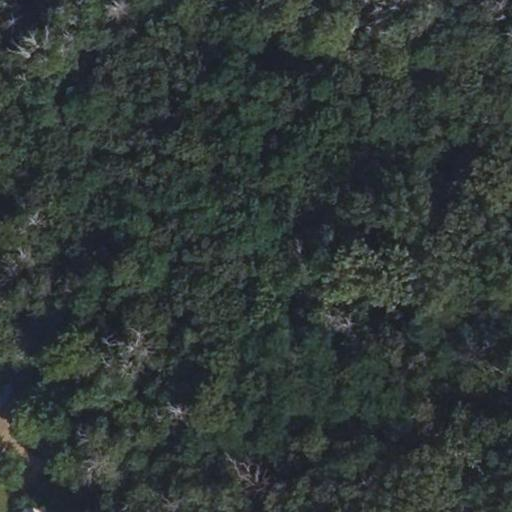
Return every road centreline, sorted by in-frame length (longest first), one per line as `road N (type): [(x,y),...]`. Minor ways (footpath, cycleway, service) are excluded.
road 1 (track): [(0,489),(196,100),(263,0)]
road 2 (track): [(314,0),(511,191)]
